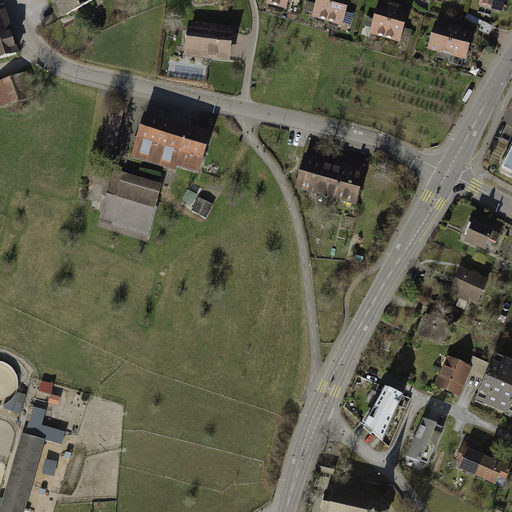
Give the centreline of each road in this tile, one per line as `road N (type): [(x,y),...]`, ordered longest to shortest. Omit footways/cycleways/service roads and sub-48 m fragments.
road 1 (tertiary): [(318,415),(447,174)]
road 2 (residential): [(447,174),(374,138),(242,108)]
road 3 (residential): [(242,108),(75,71),(41,52)]
road 4 (residential): [(511,437),(420,400),(385,468)]
road 5 (tertiary): [(447,174),(511,57)]
